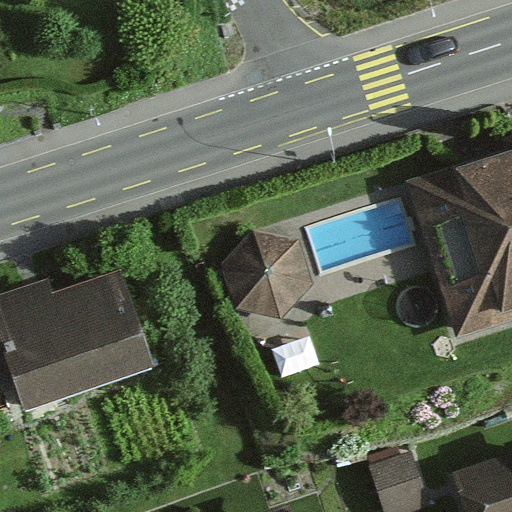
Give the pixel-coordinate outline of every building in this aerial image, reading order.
[(511,164),(420,193),(462,329),(511,313),(511,164)] [(241,224),(232,306),(307,314),(316,232),(241,224)] [(44,292),(0,306),(0,370),(15,366),(31,413),(143,375),(115,291),(50,313),(44,292)] [(419,450),(377,462),(391,510),(432,499),(419,450)] [(511,511),(511,468),(461,486),(469,511),(511,511)]
